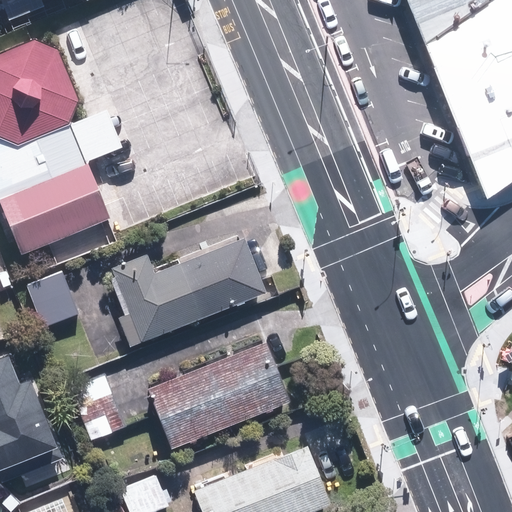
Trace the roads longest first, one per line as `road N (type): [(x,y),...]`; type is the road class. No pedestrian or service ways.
road 1 (secondary): [(254,0),(385,311)]
road 2 (secondary): [(410,372),(469,511)]
road 3 (residential): [(385,311),(511,240)]
road 4 (residential): [(511,293),(410,372)]
